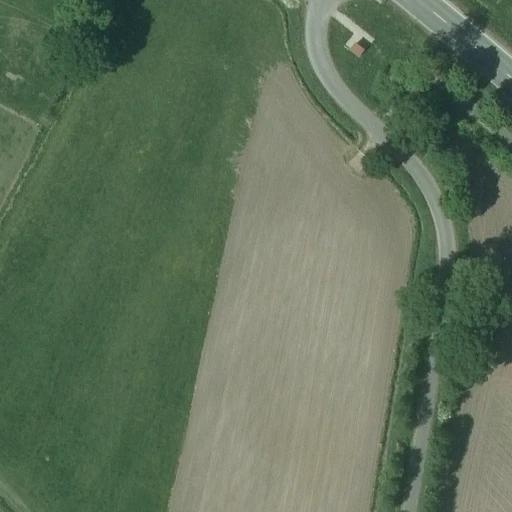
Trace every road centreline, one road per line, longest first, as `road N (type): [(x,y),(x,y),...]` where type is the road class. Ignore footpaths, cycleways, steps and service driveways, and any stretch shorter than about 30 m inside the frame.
road 1 (unclassified): [(323,0),(314,28),(328,86),(412,169),(443,236),(442,310),(412,511)]
road 2 (secondary): [(411,0),(511,81)]
